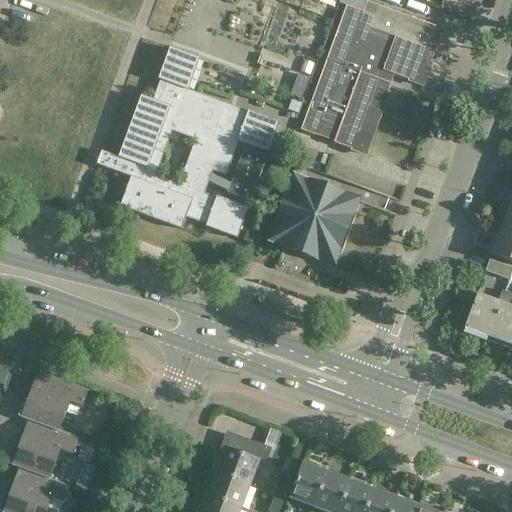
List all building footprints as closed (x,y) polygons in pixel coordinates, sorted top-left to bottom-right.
[(345,6),(300,130),(318,136),(320,130),(335,136),(333,142),(364,155),(390,84),(386,83),(389,74),(421,85),(434,52),(420,47),(429,24),(366,1),(361,0),(347,0),(345,6)] [(231,115),(183,97),(186,90),(187,90),(199,59),(169,48),(157,79),(159,80),(152,101),(140,96),(117,158),(138,165),(133,179),(130,177),(119,207),(181,229),(185,217),(205,225),(205,227),(236,239),(247,209),(216,197),(215,198),(203,194),(211,171),(225,176),(237,141),(268,153),(279,123),(247,111),(247,112),(234,108),(233,108),(231,115)] [(298,76),(294,85),(306,89),(309,80),(298,76)] [(298,114),(302,103),(291,99),(287,110),(298,114)] [(278,144),(261,189),(268,192),(286,147),(278,144)] [(244,150),(227,196),(250,205),(267,158),(244,150)] [(268,242),(333,266),(358,200),(292,177),(268,242)] [(509,207),(504,219),(507,220),(503,231),(511,234),(511,208),(509,207)] [(511,234),(503,231),(500,230),(495,242),(498,243),(494,256),(511,262),(511,234)] [(485,272),(508,281),(511,270),(511,269),(489,260),(485,272)] [(509,347),(510,347),(511,340),(511,307),(507,306),(511,295),(501,291),(497,302),(500,303),(487,339),(486,338),(485,341),(500,347),(501,344),(509,347)] [(500,303),(497,302),(476,294),(462,333),(477,339),(478,335),(486,338),(487,339),(500,303)] [(27,420),(42,425),(58,431),(68,403),(81,408),(87,391),(37,372),(26,402),(20,418),(27,421),(27,420)] [(11,466),(18,469),(18,468),(49,479),(59,451),(72,455),(78,439),(58,431),(42,425),(27,420),(27,421),(11,466)] [(91,434),(89,441),(99,445),(102,438),(91,434)] [(211,472),(214,474),(248,486),(256,462),(267,458),(270,449),(241,438),(235,454),(223,449),(220,459),(216,458),(211,472)] [(289,498),(312,507),(325,473),(317,470),(318,467),(303,462),(302,465),(301,465),(289,498)] [(45,511),(50,499),(63,503),(69,486),(49,479),(18,468),(18,469),(7,498),(29,506),(27,511),(45,511)] [(82,469),(78,483),(88,486),(92,473),(82,469)] [(325,473),(312,507),(326,511),(336,511),(348,482),(340,479),(341,476),(326,470),(325,474),(325,473)] [(277,488),(285,491),(291,475),(283,471),(277,488)] [(248,486),(214,474),(211,482),(208,481),(202,496),(206,497),(239,509),(248,486)] [(348,482),(336,511),(363,511),(371,491),(363,488),(364,484),(350,479),(348,482)] [(371,491),(363,511),(389,511),(394,499),(386,496),(388,493),(373,487),(372,491),(371,491)] [(274,496),(268,511),(277,511),(283,499),(274,496)] [(394,499),(389,511),(416,511),(418,508),(410,505),(411,501),(396,496),(395,499),(394,499)] [(238,511),(239,509),(206,497),(202,505),(199,504),(196,511),(238,511)]
